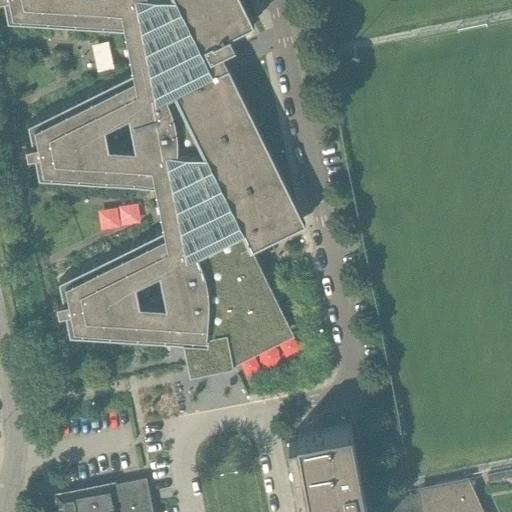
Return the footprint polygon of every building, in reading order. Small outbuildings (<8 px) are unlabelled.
[(3,0),(8,22),(125,30),(133,73),(28,124),(33,146),(26,148),(28,158),(35,157),(39,179),(156,187),(164,230),(59,281),(63,303),(57,304),(59,315),(66,314),(70,335),(186,343),(190,366),(211,362),(208,348),(221,345),(227,358),(291,327),(252,248),(305,222),(223,53),(236,47),(230,36),(254,24),(242,0),(3,0)] [(141,201),(100,206),(103,227),(144,221),(141,201)] [(246,370),(283,358),(278,342),(241,355),(246,370)] [(367,511),(365,502),(351,425),(298,435),(298,437),(289,439),(299,494),(308,492),(312,511),(367,511)] [(490,487),(511,483),(511,469),(487,475),(490,487)] [(393,511),(483,511),(468,478),(436,484),(437,489),(391,498),(393,511)] [(151,511),(145,479),(114,485),(114,483),(55,495),(58,511),(151,511)]
